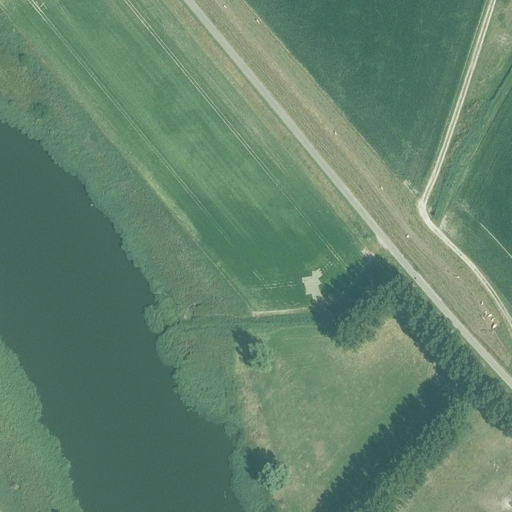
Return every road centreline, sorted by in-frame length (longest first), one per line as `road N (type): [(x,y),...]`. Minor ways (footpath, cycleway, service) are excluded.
road 1 (unclassified): [(511,385),(186,0)]
road 2 (track): [(491,0),(423,212),(511,325)]
